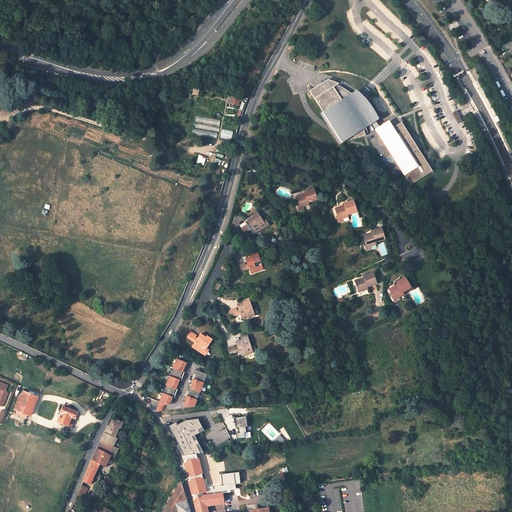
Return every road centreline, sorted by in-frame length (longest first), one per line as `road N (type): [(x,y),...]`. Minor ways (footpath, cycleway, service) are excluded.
road 1 (track): [(213,193),(202,216),(164,247),(149,304),(106,357),(83,355),(0,317)]
road 2 (residential): [(405,241),(346,183),(237,152)]
road 3 (tertiary): [(0,44),(75,72),(123,79),(174,65)]
road 4 (tertiary): [(127,394),(179,315),(213,237)]
road 5 (tertiary): [(237,152),(256,93),(305,0)]
road 6 (residential): [(193,511),(172,443),(127,394)]
road 7 (residential): [(120,392),(0,337)]
road 8 (tertiary): [(64,511),(120,392)]
road 9 (track): [(143,0),(107,13),(18,6)]
